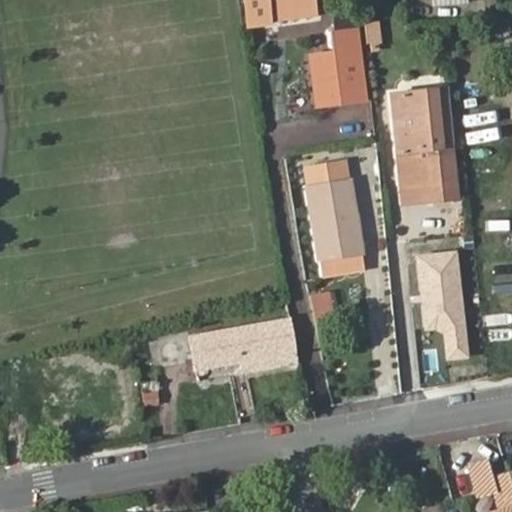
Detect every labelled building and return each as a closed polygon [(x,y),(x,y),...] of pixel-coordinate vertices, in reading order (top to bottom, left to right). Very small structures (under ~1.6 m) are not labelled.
[(245,0),(248,24),(317,16),(314,0),(245,0)] [(367,44),(383,43),(381,20),(366,21),(367,44)] [(332,34),(339,101),(364,97),(357,30),(332,34)] [(458,197),(447,90),(392,96),(403,203),(458,197)] [(302,167),(321,281),(365,273),(346,160),(302,167)] [(455,251),(414,255),(421,328),(441,326),(445,364),(467,362),(455,251)] [(188,339),(193,371),(240,363),(242,374),(295,365),(288,323),(188,339)] [(132,434),(123,370),(75,376),(74,368),(49,372),(56,419),(72,416),(76,442),(132,434)] [(469,466),(478,497),(494,493),(499,511),(511,511),(511,491),(507,474),(498,476),(500,481),(492,482),(491,478),(487,460),(469,466)]
